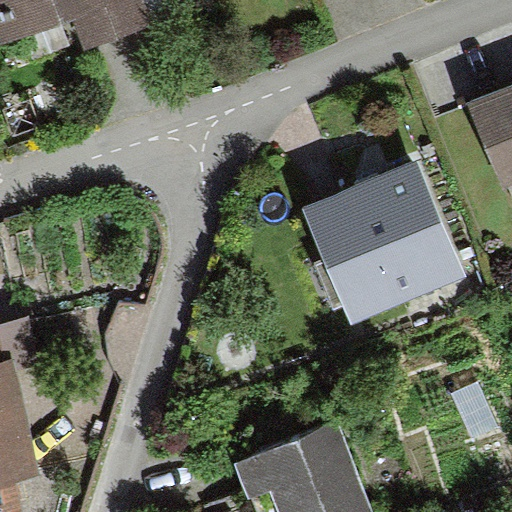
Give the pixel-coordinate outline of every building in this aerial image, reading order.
[(144,0),(0,0),(0,23),(69,0),(80,31),(147,8),(144,0)] [(511,59),(462,79),(511,202),(511,201),(511,59)] [(403,143),(305,185),(354,299),(424,269),(413,243),(441,230),(403,143)] [(0,340),(0,511),(19,511),(8,462),(32,457),(6,339),(0,340)] [(235,442),(265,511),(368,511),(323,405),(235,442)]
